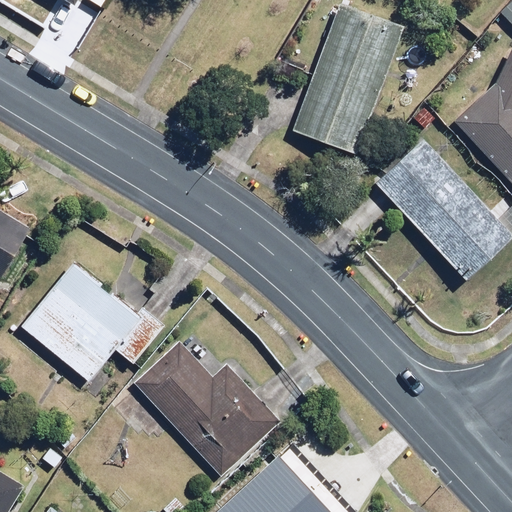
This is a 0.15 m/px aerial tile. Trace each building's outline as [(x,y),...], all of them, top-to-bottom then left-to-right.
[(319,70),(313,88),(291,81),(278,121),(359,148),(403,19),(346,0),(332,0),(310,67),(319,70)] [(511,4),(501,14),(511,25),(511,4)] [(511,59),(454,116),(511,175),(511,59)] [(511,205),(499,217),(427,137),(376,183),(465,281),(511,238),(511,205)] [(0,275),(31,222),(0,203),(0,275)] [(140,309),(76,256),(20,324),(90,381),(119,345),(139,362),(171,322),(146,301),(140,309)] [(212,375),(179,337),(134,377),(222,474),(279,423),(225,363),(212,375)] [(366,511),(297,437),(218,508),(221,511),(366,511)] [(0,511),(6,511),(25,482),(0,466),(0,511)] [(64,511),(50,500),(40,511),(64,511)]
